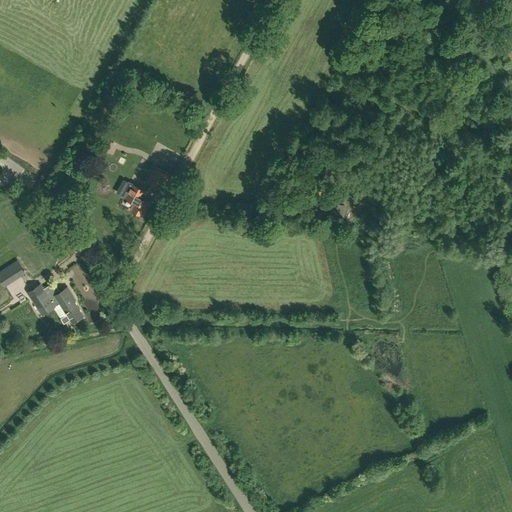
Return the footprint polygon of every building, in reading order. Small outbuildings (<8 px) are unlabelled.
[(198,123),(202,114),(194,110),(190,119),(198,123)] [(109,153),(115,142),(103,135),(97,146),(109,153)] [(162,190),(170,174),(156,166),(148,182),(162,190)] [(73,180),(78,172),(72,169),(68,176),(73,180)] [(124,179),(116,193),(122,196),(125,197),(135,203),(131,210),(142,216),(144,213),(150,202),(144,198),(142,198),(144,196),(146,191),(144,189),(132,183),(130,182),(124,179)] [(41,284),(28,292),(32,297),(39,309),(43,315),(54,307),(61,318),(64,323),(71,319),(73,322),(84,315),(75,301),(72,297),(74,296),(68,287),(60,292),(55,295),(58,299),(53,303),(44,289),(41,284)]
